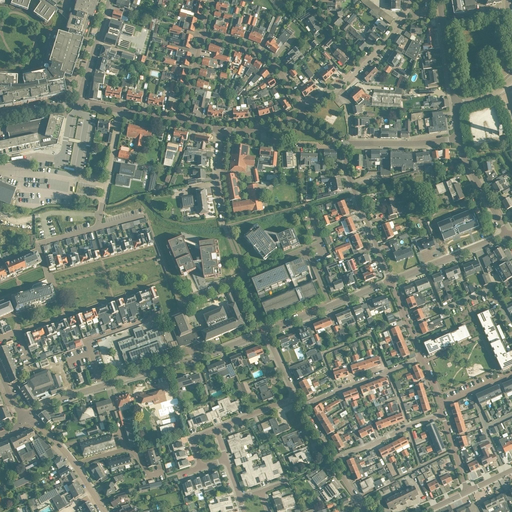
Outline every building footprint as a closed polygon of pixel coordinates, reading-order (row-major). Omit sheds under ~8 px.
[(0,0),(0,3),(5,3),(10,5),(15,6),(14,6),(23,9),(28,11),(33,13),(36,16),(47,23),(50,20),(54,32),(53,32),(46,57),(45,58),(42,68),(40,68),(39,68),(38,69),(22,72),(16,73),(0,71),(0,108),(4,107),(4,108),(21,105),(20,104),(28,103),(59,96),(66,94),(73,71),(74,71),(83,40),(81,39),(82,36),(83,37),(84,34),(85,34),(87,29),(85,29),(86,26),(87,27),(89,22),(88,22),(89,21),(87,20),(88,17),(92,18),(93,15),(94,15),(95,10),(94,10),(95,7),(96,8),(98,3),(96,3),(97,0),(98,0),(78,0),(77,0),(76,0),(74,9),(75,9),(74,12),(73,12),(72,15),(70,14),(69,18),(57,6),(57,0),(0,0)] [(136,6),(118,0),(117,5),(125,7),(124,8),(129,9),(129,7),(135,9),(136,6)] [(163,0),(161,8),(164,8),(165,4),(169,5),(170,1),(167,0),(165,0),(166,0),(164,0),(163,0)] [(270,0),(277,11),(285,6),(281,0),(270,0)] [(392,0),(392,2),(392,11),(400,11),(400,2),(400,0),(392,0)] [(460,0),(452,0),(454,14),(467,12),(465,0),(462,0),(461,0),(460,0)] [(465,0),(467,12),(468,12),(468,11),(476,9),(476,8),(474,0),(465,0)] [(191,1),(190,6),(203,10),(203,6),(204,3),(197,1),(197,2),(193,1),(192,2),(191,1)] [(216,10),(222,11),(227,12),(228,12),(229,8),(228,8),(229,3),(225,2),(224,5),(218,3),(216,10)] [(336,11),(337,13),(341,12),(340,9),(338,10),(338,9),(335,9),(336,4),(327,4),(327,11),(336,11)] [(180,12),(180,13),(187,15),(191,16),(192,12),(194,13),(194,14),(201,15),(203,10),(190,6),(186,5),(185,10),(181,9),(181,10),(180,10),(180,12)] [(121,20),(127,22),(128,21),(129,19),(128,18),(130,12),(124,10),(123,13),(115,10),(112,18),(121,20)] [(369,13),(378,20),(381,17),(379,15),(376,14),(374,12),(372,10),(369,13)] [(341,12),(337,13),(338,16),(332,23),(337,28),(343,22),(339,18),(341,16),(340,16),(343,15),(341,12)] [(180,22),(181,22),(185,23),(186,23),(196,26),(197,19),(188,17),(188,18),(186,18),(187,15),(180,13),(179,17),(181,17),(180,22)] [(269,23),(266,31),(269,33),(275,18),(272,17),(269,23)] [(309,20),(306,22),(314,34),(316,33),(320,30),(316,24),(317,24),(313,17),(309,20)] [(231,35),(237,36),(240,27),(242,19),(237,18),(235,25),(236,25),(236,26),(235,28),(233,28),(231,35)] [(375,24),(372,28),(375,30),(377,27),(384,33),(389,27),(382,21),(381,22),(378,20),(375,24)] [(107,34),(106,38),(108,39),(107,43),(107,42),(107,43),(116,46),(116,44),(118,44),(118,46),(127,49),(128,45),(130,46),(131,42),(120,39),(118,44),(117,43),(118,38),(120,34),(122,26),(124,27),(122,32),(133,35),(134,32),(133,31),(134,27),(124,24),(124,26),(122,26),(123,24),(113,21),(112,25),(110,24),(109,28),(110,28),(109,31),(108,34),(108,35),(107,34)] [(214,30),(220,32),(222,22),(218,21),(218,22),(216,21),(214,30)] [(222,22),(220,32),(226,33),(228,26),(228,24),(226,23),(222,22)] [(421,28),(427,28),(428,27),(429,22),(423,22),(423,26),(421,26),(411,26),(411,34),(421,34),(421,28)] [(186,23),(185,23),(183,29),(194,32),(196,26),(186,23)] [(265,46),(270,50),(279,39),(274,35),(278,27),(274,25),(269,33),(273,36),(268,42),(265,46)] [(350,26),(347,30),(356,38),(358,40),(354,44),(362,52),(367,46),(363,42),(365,40),(360,36),(350,26)] [(428,27),(427,28),(425,35),(427,35),(428,44),(426,44),(422,44),(423,50),(428,49),(434,48),(433,39),(434,38),(432,26),(428,27)] [(249,39),(255,41),(258,32),(259,30),(260,30),(256,28),(255,30),(253,29),(252,32),(249,39)] [(365,37),(375,44),(379,38),(372,33),(375,30),(372,28),(365,37)] [(174,33),(173,38),(179,39),(182,40),(191,43),(193,36),(180,33),(180,31),(175,30),(171,29),(170,32),(174,33)] [(258,32),(255,41),(261,44),(262,39),(263,37),(261,36),(263,31),(259,30),(258,32)] [(279,39),(270,50),(276,54),(280,48),(278,47),(279,44),(281,42),(284,45),(291,36),(285,31),(282,35),(279,39)] [(404,35),(413,41),(422,45),(424,39),(412,35),(406,32),(404,35)] [(393,42),(397,45),(399,46),(401,43),(404,45),(407,41),(399,35),(393,42)] [(179,39),(173,38),(172,42),(183,45),(183,47),(190,49),(191,43),(182,40),(179,39)] [(330,38),(327,42),(325,44),(328,47),(334,42),(330,38)] [(418,55),(419,52),(422,45),(413,41),(411,44),(406,52),(398,47),(397,50),(403,54),(412,60),(415,62),(418,55)] [(209,51),(215,52),(213,58),(229,62),(230,58),(219,55),(221,47),(210,45),(209,51)] [(104,46),(102,51),(116,56),(117,53),(110,51),(111,48),(104,46)] [(174,56),(178,58),(180,58),(190,60),(191,54),(185,53),(184,53),(178,52),(178,49),(168,46),(167,50),(172,51),(172,52),(175,53),(174,56)] [(295,54),(299,51),(296,47),(288,54),(290,58),(284,63),(288,68),(295,62),(293,61),(298,58),(295,54)] [(334,55),(336,57),(344,64),(350,58),(340,48),(334,55)] [(419,52),(418,55),(422,54),(425,54),(425,59),(424,59),(424,60),(422,60),(423,69),(432,68),(432,65),(436,64),(435,58),(431,58),(431,53),(428,53),(428,50),(423,51),(419,52)] [(121,57),(124,58),(133,61),(135,55),(123,52),(121,57)] [(235,52),(233,64),(230,63),(229,70),(233,71),(234,67),(238,68),(240,65),(240,64),(241,65),(242,60),(240,60),(242,54),(235,52)] [(390,57),(387,61),(388,62),(388,63),(392,65),(395,67),(396,66),(399,67),(401,64),(398,62),(400,59),(402,57),(402,56),(401,56),(399,54),(396,52),(395,52),(391,57),(391,58),(390,57)] [(245,60),(243,65),(246,67),(250,68),(252,65),(250,64),(251,62),(253,58),(247,55),(245,60)] [(98,64),(96,71),(101,72),(104,73),(105,69),(109,70),(109,71),(118,73),(119,70),(121,71),(121,68),(119,67),(111,65),(106,64),(107,61),(105,60),(100,58),(98,64)] [(180,58),(178,58),(177,61),(179,62),(182,63),(181,65),(188,66),(190,60),(180,58)] [(202,65),(207,66),(216,68),(217,65),(218,62),(214,61),(204,58),(202,65)] [(250,68),(246,74),(250,77),(253,72),(257,72),(263,64),(257,60),(254,66),(252,65),(250,68)] [(324,68),(324,69),(326,71),(331,76),(336,71),(330,64),(327,66),(324,68)] [(236,74),(240,75),(241,73),(243,74),(245,70),(242,69),(243,67),(240,65),(236,74)] [(373,66),(369,70),(374,76),(375,75),(378,77),(382,73),(379,70),(378,71),(373,66)] [(390,74),(392,72),(394,71),(387,66),(383,71),(389,74),(390,74)] [(205,69),(205,70),(201,69),(199,76),(210,78),(211,74),(215,75),(216,71),(208,69),(208,70),(205,69)] [(258,74),(251,81),(254,84),(262,76),(265,79),(266,78),(269,74),(265,69),(261,73),(260,74),(259,72),(258,74)] [(297,75),(293,69),(289,72),(293,78),(297,75)] [(308,69),(305,72),(310,79),(314,76),(308,69)] [(326,71),(324,69),(319,74),(325,81),(331,76),(326,71)] [(398,73),(403,76),(408,80),(411,73),(406,70),(404,72),(400,69),(398,73)] [(428,85),(428,88),(438,86),(438,83),(439,83),(437,71),(435,72),(435,69),(422,71),(422,74),(426,73),(428,82),(427,82),(427,85),(428,85)] [(374,76),(369,70),(362,77),(368,82),(370,80),(372,83),(375,80),(376,79),(377,80),(379,78),(378,77),(375,75),(374,76)] [(186,77),(176,75),(163,72),(161,80),(168,81),(169,78),(166,77),(166,76),(169,77),(178,79),(177,82),(184,83),(186,77)] [(101,101),(103,90),(103,89),(103,86),(104,84),(104,83),(105,78),(105,74),(101,74),(95,74),(94,83),(92,83),(89,100),(97,101),(97,100),(101,101)] [(272,78),(263,84),(257,88),(258,89),(260,87),(262,90),(267,87),(266,85),(268,84),(270,87),(276,83),(272,78)] [(201,87),(207,89),(208,86),(209,83),(198,80),(197,87),(201,87)] [(317,88),(314,84),(311,80),(305,85),(310,93),(317,88)] [(310,93),(306,86),(305,85),(304,83),(300,86),(301,87),(299,89),(304,97),(310,93)] [(215,92),(215,93),(223,95),(225,86),(220,85),(219,90),(218,89),(217,89),(216,90),(216,91),(215,92)] [(233,96),(238,96),(244,90),(239,86),(233,96)] [(105,96),(113,97),(114,90),(110,89),(111,87),(107,87),(105,96)] [(402,89),(398,88),(395,88),(395,92),(374,90),(374,93),(372,97),(365,94),(366,93),(362,88),(360,90),(358,87),(354,91),(355,92),(350,96),(359,105),(362,106),(365,103),(365,106),(401,108),(402,94),(402,89)] [(114,90),(113,97),(120,99),(122,89),(119,88),(118,91),(114,90)] [(127,100),(134,101),(136,94),(136,91),(136,90),(132,89),(129,88),(129,90),(127,100)] [(202,98),(206,99),(207,92),(198,89),(197,93),(202,95),(202,98)] [(136,94),(134,101),(142,102),(143,93),(140,92),(136,91),(136,94)] [(148,104),(155,105),(157,98),(157,96),(153,95),(150,94),(148,104)] [(433,96),(428,97),(429,99),(429,102),(430,107),(440,106),(441,109),(444,108),(449,108),(448,99),(443,100),(437,101),(437,98),(433,99),(433,96)] [(157,98),(155,105),(163,107),(165,97),(161,97),(161,99),(157,98)] [(169,97),(168,102),(170,103),(169,110),(175,112),(178,100),(169,97)] [(280,102),(282,106),(285,111),(291,107),(285,98),(280,102)] [(199,105),(198,104),(193,103),(190,113),(196,115),(199,105)] [(269,106),(265,107),(267,114),(274,112),(273,107),(272,103),(268,104),(269,106)] [(208,115),(215,117),(216,109),(217,106),(213,105),(213,106),(209,106),(208,110),(208,115)] [(217,106),(216,109),(215,117),(223,118),(223,113),(228,114),(229,108),(229,107),(217,106)] [(260,106),(257,107),(258,111),(259,116),(267,114),(265,107),(261,108),(260,106)] [(358,106),(353,108),(355,115),(363,113),(363,110),(361,106),(358,107),(358,106)] [(241,108),(233,109),(233,114),(234,119),(241,118),(241,110),(241,108)] [(411,114),(411,122),(416,121),(416,122),(415,122),(416,126),(418,125),(419,130),(429,129),(429,134),(441,132),(447,131),(445,117),(443,117),(443,112),(436,113),(432,114),(433,118),(428,119),(423,120),(423,113),(411,114)] [(41,119),(12,126),(11,126),(10,126),(10,127),(9,127),(9,128),(8,128),(8,129),(8,130),(8,131),(7,131),(8,132),(10,141),(0,143),(0,157),(47,147),(57,145),(64,118),(58,116),(57,118),(55,117),(50,116),(50,118),(41,119)] [(369,117),(361,118),(361,121),(355,121),(355,122),(355,124),(356,125),(356,127),(361,127),(365,127),(365,122),(369,122),(369,117)] [(99,120),(98,128),(98,130),(102,131),(102,129),(109,130),(110,122),(99,120)] [(134,148),(137,148),(141,127),(129,125),(127,137),(132,138),(136,139),(134,148)] [(141,127),(137,148),(142,149),(144,137),(151,138),(153,130),(141,127)] [(389,129),(389,138),(397,138),(397,134),(397,129),(395,129),(391,127),(389,129)] [(381,138),(389,138),(389,129),(384,129),(381,129),(381,138)] [(173,145),(169,166),(172,167),(175,156),(176,154),(178,149),(178,148),(179,146),(181,131),(175,130),(173,138),(176,138),(175,145),(173,145)] [(179,146),(178,148),(182,148),(184,140),(187,140),(187,138),(188,133),(181,131),(179,146)] [(201,143),(200,149),(204,150),(206,144),(208,144),(209,137),(196,135),(195,140),(195,141),(201,143)] [(168,144),(164,165),(169,166),(173,145),(168,144)] [(231,170),(236,171),(245,172),(246,165),(254,166),(254,163),(255,158),(247,157),(248,147),(234,145),(231,170)] [(263,160),(268,161),(269,160),(271,160),(270,166),(276,167),(277,153),(272,153),(272,154),(271,154),(271,149),(261,148),(260,160),(263,160)] [(324,150),(324,155),(324,159),(337,159),(337,151),(324,150)] [(120,151),(119,157),(128,159),(130,152),(128,152),(120,151)] [(185,151),(183,157),(192,157),(192,160),(192,161),(196,161),(196,162),(198,162),(198,166),(205,166),(205,161),(206,161),(206,160),(206,157),(206,158),(200,158),(200,155),(201,155),(202,152),(199,151),(187,151),(185,151)] [(375,165),(380,165),(380,162),(380,151),(371,151),(371,156),(366,156),(366,160),(368,168),(372,168),(372,162),(375,162),(375,165)] [(388,151),(380,151),(380,162),(380,165),(381,176),(391,176),(391,172),(385,172),(384,170),(384,166),(385,166),(384,159),(388,159),(388,151)] [(406,169),(413,169),(413,163),(412,163),(412,154),(404,154),(404,152),(391,152),(391,171),(394,171),(394,168),(402,168),(402,172),(406,172),(406,169)] [(286,164),(287,164),(287,168),(294,168),(294,167),(297,167),(296,154),(293,154),(293,153),(286,153),(286,154),(282,154),(283,168),(286,167),(286,164)] [(422,154),(424,165),(427,165),(428,168),(431,167),(432,174),(435,173),(434,167),(435,167),(434,160),(430,161),(429,153),(422,154)] [(302,165),(309,166),(309,155),(301,154),(301,160),(298,160),(298,165),(299,167),(301,167),(302,165)] [(413,163),(413,169),(414,171),(418,171),(418,166),(420,166),(421,166),(424,165),(422,154),(416,155),(417,163),(413,163)] [(309,155),(309,166),(310,166),(310,162),(314,162),(314,166),(316,172),(320,172),(320,164),(317,164),(318,155),(309,155)] [(368,168),(366,160),(362,160),(362,156),(355,156),(355,162),(356,162),(356,167),(364,167),(365,169),(368,168)] [(488,178),(491,177),(492,179),(498,176),(494,170),(491,171),(490,163),(483,164),(485,173),(488,178)] [(117,176),(115,185),(129,187),(131,179),(141,181),(142,176),(143,176),(144,172),(142,171),(142,172),(136,171),(136,169),(136,167),(122,164),(120,173),(117,173),(117,174),(118,174),(118,176),(117,176)] [(158,173),(152,171),(150,179),(151,179),(148,191),(149,191),(149,192),(153,193),(158,173)] [(204,171),(199,171),(191,172),(191,175),(193,175),(193,176),(198,176),(198,180),(205,179),(204,171)] [(234,214),(252,211),(253,212),(262,210),(258,185),(248,187),(251,201),(241,203),(235,174),(226,176),(230,201),(232,201),(233,204),(234,214)] [(439,194),(449,190),(454,202),(460,200),(464,198),(456,177),(450,180),(450,181),(446,183),(446,181),(436,186),(439,194)] [(496,194),(497,193),(502,191),(504,194),(510,191),(508,187),(506,188),(504,184),(506,182),(504,179),(499,182),(492,185),(495,190),(494,190),(496,194)] [(0,201),(10,205),(16,188),(2,183),(2,182),(0,181),(0,201)] [(198,207),(199,208),(200,215),(204,214),(209,214),(205,189),(201,190),(196,191),(197,196),(181,198),(182,209),(198,207)] [(388,206),(389,208),(394,207),(395,206),(394,201),(397,200),(398,203),(403,202),(400,192),(396,193),(397,198),(394,198),(394,195),(387,197),(388,200),(382,202),(383,207),(388,206)] [(509,198),(507,199),(502,202),(507,210),(511,206),(511,203),(511,202),(511,197),(509,199),(509,198)] [(347,208),(344,201),(334,205),(336,209),(331,211),(332,214),(340,210),(347,208)] [(466,201),(459,204),(461,210),(468,207),(466,201)] [(394,207),(389,208),(391,216),(388,216),(389,220),(396,218),(396,215),(401,213),(400,208),(399,205),(395,206),(394,207)] [(340,210),(332,214),(331,214),(332,216),(337,214),(338,215),(341,214),(343,217),(350,214),(347,208),(340,210)] [(449,219),(437,224),(444,241),(479,227),(472,210),(452,218),(453,219),(450,221),(449,219)] [(322,218),(325,226),(330,224),(327,216),(322,218)] [(344,221),(347,227),(354,224),(351,218),(344,221)] [(51,224),(55,235),(61,232),(56,221),(51,224)] [(426,227),(429,235),(434,233),(430,222),(425,224),(426,227)] [(382,226),(385,232),(391,230),(389,223),(382,226)] [(354,224),(347,227),(350,234),(357,231),(354,224)] [(286,267),(253,280),(252,280),(267,316),(318,295),(316,290),(321,288),(317,279),(313,281),(298,245),(300,245),(294,230),(289,232),(288,231),(285,233),(286,233),(279,236),(263,233),(258,226),(254,229),(253,228),(250,230),(251,231),(245,236),(248,240),(247,241),(250,243),(254,248),(254,249),(256,251),(264,260),(268,257),(271,255),(277,249),(276,248),(278,247),(286,267)] [(391,230),(385,232),(388,239),(394,236),(395,235),(397,238),(402,235),(401,233),(398,234),(397,230),(402,228),(402,226),(400,226),(395,228),(391,230)] [(135,228),(131,229),(134,239),(132,240),(134,249),(135,249),(136,249),(137,249),(138,248),(139,247),(140,247),(136,234),(137,234),(135,228)] [(144,233),(146,240),(145,241),(146,246),(147,245),(148,245),(149,245),(150,245),(152,245),(152,244),(153,244),(150,232),(149,232),(144,233)] [(137,234),(136,234),(140,247),(141,247),(145,246),(146,246),(145,241),(143,235),(142,235),(140,236),(139,233),(137,234)] [(200,243),(199,240),(199,237),(181,233),(183,237),(167,244),(181,277),(192,272),(199,290),(206,287),(205,278),(222,276),(217,241),(200,243)] [(115,235),(111,236),(114,245),(116,254),(117,254),(121,252),(122,252),(119,242),(117,242),(115,235)] [(333,244),(329,235),(324,237),(328,246),(333,244)] [(345,245),(345,246),(346,247),(354,244),(361,241),(358,235),(351,238),(348,239),(349,243),(345,245)] [(416,241),(418,247),(420,251),(435,246),(432,238),(428,240),(428,239),(426,240),(427,241),(425,241),(423,238),(416,241)] [(102,239),(98,240),(103,257),(104,257),(109,256),(110,255),(109,251),(108,251),(106,245),(104,246),(102,239)] [(130,239),(125,240),(125,241),(126,241),(128,250),(128,251),(129,250),(133,249),(130,239)] [(401,247),(398,248),(396,245),(398,244),(396,240),(389,243),(397,262),(408,257),(408,259),(413,256),(410,249),(403,252),(401,247)] [(93,249),(91,250),(92,256),(91,256),(93,260),(94,260),(99,258),(100,258),(95,241),(91,242),(93,249)] [(363,248),(361,241),(354,244),(346,247),(347,250),(351,248),(353,252),(354,255),(358,253),(357,250),(358,250),(363,248)] [(108,246),(109,251),(110,255),(111,255),(115,254),(116,254),(114,245),(113,245),(108,246)] [(81,254),(78,254),(81,264),(81,263),(86,262),(87,262),(84,251),(82,246),(79,247),(81,254)] [(347,250),(346,247),(345,246),(335,250),(336,251),(338,258),(339,260),(344,258),(342,252),(347,250)] [(61,248),(57,249),(62,265),(62,266),(63,265),(67,264),(68,264),(65,255),(63,256),(61,248)] [(508,262),(509,262),(501,248),(485,257),(482,259),(485,264),(486,269),(488,273),(491,272),(497,268),(508,262)] [(53,253),(52,254),(54,258),(55,263),(56,266),(56,267),(57,267),(61,266),(62,266),(62,265),(57,249),(56,249),(57,250),(56,250),(57,253),(53,254),(53,253)] [(90,250),(84,251),(87,262),(92,260),(93,260),(91,256),(90,250)] [(76,251),(71,252),(72,256),(75,265),(76,265),(75,265),(79,264),(80,264),(76,251)] [(8,252),(0,255),(1,258),(3,262),(12,258),(10,253),(8,252)] [(5,266),(0,268),(0,279),(6,277),(6,278),(16,273),(17,276),(20,275),(19,273),(22,272),(22,271),(41,263),(37,253),(9,265),(8,264),(5,265),(5,266)] [(360,266),(369,262),(369,261),(370,261),(368,258),(367,258),(366,255),(356,259),(357,262),(358,262),(360,266)] [(46,258),(49,268),(54,267),(55,267),(55,266),(56,266),(55,263),(54,263),(52,256),(51,256),(46,258)] [(354,259),(349,261),(350,266),(352,270),(353,272),(358,270),(354,259)] [(471,263),(470,264),(473,270),(480,267),(478,261),(471,264),(471,263)] [(329,269),(336,266),(337,266),(336,262),(325,266),(324,267),(326,266),(327,269),(325,270),(326,273),(327,273),(326,273),(330,272),(329,269)] [(511,267),(509,262),(497,268),(496,269),(499,275),(501,275),(501,276),(500,277),(502,280),(504,283),(511,278),(511,267)] [(473,270),(470,264),(463,267),(465,273),(473,270)] [(364,267),(365,267),(360,269),(362,272),(366,271),(367,274),(363,275),(366,281),(375,277),(370,265),(364,267)] [(458,266),(451,269),(456,280),(462,277),(460,273),(461,273),(458,266)] [(448,279),(446,281),(448,286),(451,284),(450,282),(456,280),(451,269),(445,272),(448,278),(448,279)] [(326,277),(330,286),(329,286),(331,292),(336,290),(339,289),(340,290),(343,289),(343,288),(344,287),(341,281),(334,284),(332,279),(335,277),(334,274),(331,275),(328,276),(327,276),(326,277)] [(344,277),(346,281),(348,286),(355,283),(353,278),(351,274),(344,277)] [(448,286),(446,281),(443,282),(443,280),(440,274),(432,277),(434,280),(432,280),(438,294),(441,293),(440,292),(441,291),(437,282),(442,281),(448,295),(447,295),(447,296),(446,296),(445,297),(444,298),(444,299),(444,300),(444,301),(444,302),(453,299),(448,286)] [(488,284),(484,275),(480,277),(483,286),(488,284)] [(415,283),(419,292),(430,288),(427,279),(415,283)] [(82,302),(86,300),(77,282),(71,285),(77,297),(76,298),(78,302),(81,300),(82,302)] [(419,292),(415,283),(411,285),(411,286),(404,288),(406,294),(404,295),(405,298),(419,292)] [(11,297),(11,298),(15,310),(16,313),(17,313),(20,312),(23,311),(24,311),(27,310),(28,310),(31,309),(31,308),(34,307),(35,307),(37,307),(37,306),(40,305),(40,306),(41,305),(44,304),(45,304),(48,303),(52,302),(55,301),(56,301),(56,300),(55,298),(55,297),(51,285),(50,285),(45,286),(45,287),(40,288),(39,288),(37,289),(35,290),(34,290),(32,291),(32,290),(32,291),(30,291),(29,291),(27,292),(25,293),(23,294),(22,294),(17,295),(16,295),(16,296),(11,297)] [(148,290),(147,290),(149,297),(150,296),(152,302),(158,299),(154,288),(149,290),(148,290)] [(141,293),(145,302),(145,301),(150,300),(150,299),(149,297),(147,290),(146,291),(147,291),(142,292),(141,292),(141,293)] [(136,294),(136,295),(140,306),(146,304),(145,301),(145,302),(141,293),(136,294)] [(129,297),(135,315),(138,314),(135,305),(138,304),(135,295),(134,295),(133,295),(131,295),(131,296),(129,297)] [(386,296),(376,300),(381,312),(384,311),(383,307),(386,306),(387,310),(391,308),(386,296)] [(124,299),(123,299),(125,304),(126,308),(129,307),(132,316),(135,315),(129,297),(128,297),(124,299)] [(116,301),(116,302),(122,319),(126,317),(123,311),(126,310),(124,304),(125,304),(123,299),(122,299),(121,300),(122,300),(117,301),(116,301)] [(415,302),(408,305),(410,309),(417,306),(417,307),(423,304),(422,302),(421,299),(415,302)] [(0,317),(13,312),(9,303),(8,301),(7,301),(5,302),(4,300),(0,301),(0,317)] [(370,312),(372,316),(375,315),(374,310),(378,309),(379,313),(381,312),(376,300),(373,301),(374,303),(368,305),(371,312),(370,312)] [(108,305),(107,305),(109,309),(112,315),(115,314),(116,317),(115,317),(118,324),(121,323),(114,302),(113,303),(110,304),(108,305),(108,304),(108,305)] [(245,325),(243,319),(241,315),(240,315),(239,312),(239,311),(236,304),(236,303),(228,306),(234,318),(231,319),(230,320),(228,321),(226,316),(227,316),(223,307),(222,307),(223,308),(217,310),(216,310),(210,313),(204,315),(203,315),(207,324),(209,329),(202,332),(201,331),(193,334),(184,312),(168,319),(180,347),(192,342),(193,346),(205,341),(206,342),(245,325)] [(101,307),(107,324),(111,323),(108,316),(111,315),(109,309),(107,305),(106,305),(102,307),(101,307)] [(372,316),(370,312),(369,309),(363,312),(361,306),(357,308),(356,307),(354,308),(354,309),(353,309),(358,320),(366,317),(369,324),(374,322),(372,316)] [(96,309),(95,309),(99,319),(102,319),(104,325),(107,324),(101,307),(100,307),(101,307),(99,308),(98,307),(96,308),(96,309)] [(414,312),(416,317),(423,314),(428,311),(427,309),(425,310),(424,308),(421,309),(414,312)] [(481,323),(482,324),(493,319),(492,318),(497,316),(493,308),(477,316),(480,323),(481,323)] [(89,312),(92,320),(92,321),(93,320),(97,319),(98,319),(94,310),(89,311),(89,312)] [(343,313),(345,319),(347,323),(351,322),(352,324),(356,323),(353,316),(352,316),(350,310),(343,313)] [(423,314),(416,317),(418,321),(428,317),(427,315),(429,314),(428,311),(423,314)] [(83,313),(83,314),(84,318),(86,323),(87,322),(91,321),(92,321),(92,320),(89,312),(88,312),(87,312),(86,312),(84,312),(84,314),(83,314),(83,313)] [(345,319),(343,313),(336,316),(338,322),(340,326),(347,323),(345,319)] [(76,316),(75,316),(79,327),(80,327),(79,326),(84,325),(85,325),(83,318),(84,318),(83,314),(82,314),(81,314),(76,316)] [(386,316),(389,325),(396,322),(393,314),(386,316)] [(67,320),(66,320),(67,324),(69,324),(71,331),(74,330),(76,336),(80,335),(73,317),(72,318),(71,317),(69,318),(68,319),(67,319),(67,320)] [(330,318),(322,322),(324,328),(333,325),(330,318)] [(419,325),(421,330),(440,322),(442,321),(441,318),(432,321),(433,322),(427,325),(426,322),(419,325)] [(481,325),(484,332),(496,326),(493,319),(482,324),(481,325)] [(60,322),(64,334),(70,332),(67,324),(66,320),(65,320),(64,320),(62,320),(62,321),(61,322),(60,322)] [(55,324),(54,324),(57,333),(60,332),(64,345),(68,343),(64,334),(60,322),(59,322),(55,324)] [(324,328),(322,322),(314,325),(316,332),(324,328)] [(441,324),(440,322),(421,330),(423,334),(430,331),(435,329),(434,327),(441,324)] [(48,326),(52,337),(53,337),(52,336),(57,335),(53,324),(53,325),(49,326),(48,326)] [(466,325),(457,329),(462,341),(463,340),(464,341),(471,337),(466,325)] [(44,328),(43,328),(47,339),(52,337),(48,326),(48,327),(44,328)] [(484,332),(487,339),(499,333),(496,326),(484,332)] [(134,337),(123,341),(118,343),(121,351),(122,351),(123,355),(123,356),(126,364),(133,362),(132,361),(134,360),(136,366),(143,363),(143,362),(145,362),(154,359),(153,358),(155,358),(156,359),(163,356),(161,351),(163,350),(163,351),(170,348),(166,340),(164,336),(165,336),(162,327),(146,333),(147,335),(145,335),(142,327),(133,330),(136,338),(134,339),(134,337)] [(385,338),(386,341),(401,334),(398,327),(387,332),(389,336),(385,338)] [(37,331),(41,342),(42,346),(46,345),(43,338),(46,337),(42,328),(42,329),(37,330),(37,331)] [(306,328),(298,331),(303,342),(309,340),(311,345),(316,343),(312,333),(309,334),(306,328)] [(457,329),(450,332),(455,344),(462,341),(457,329)] [(31,332),(31,333),(33,338),(35,344),(41,342),(37,331),(37,330),(36,331),(31,332)] [(450,332),(443,335),(448,348),(455,344),(450,332)] [(24,335),(28,348),(29,348),(29,347),(34,346),(35,346),(32,338),(33,338),(31,333),(30,333),(29,333),(24,335)] [(283,348),(292,344),(293,348),(298,346),(297,343),(301,342),(298,336),(296,337),(295,333),(279,339),(281,345),(283,348)] [(487,339),(490,345),(502,340),(499,333),(487,339)] [(393,345),(397,344),(404,341),(401,334),(386,341),(379,343),(381,346),(380,347),(381,350),(383,350),(381,345),(386,343),(391,341),(393,345)] [(443,335),(436,339),(441,350),(441,351),(448,348),(443,335)] [(436,339),(431,341),(437,353),(441,351),(441,350),(436,339)] [(490,345),(493,352),(506,347),(502,340),(490,345)] [(397,344),(399,351),(407,348),(404,341),(397,344)] [(437,353),(431,341),(424,344),(429,355),(431,354),(432,355),(437,353)] [(0,355),(10,352),(7,347),(7,345),(6,345),(2,347),(1,345),(0,345),(0,355)] [(261,346),(253,349),(254,352),(255,352),(257,356),(260,355),(263,362),(265,361),(266,364),(271,362),(268,355),(265,356),(261,346)] [(493,352),(497,359),(508,354),(509,353),(506,347),(493,352)] [(341,348),(334,351),(336,357),(343,353),(341,348)] [(407,348),(399,351),(402,358),(410,355),(407,348)] [(249,359),(246,360),(248,365),(250,370),(253,368),(250,363),(258,360),(257,356),(255,352),(254,352),(253,349),(246,352),(249,359)] [(10,352),(0,355),(0,359),(2,363),(12,359),(10,352)] [(248,365),(246,360),(245,361),(245,359),(243,360),(240,354),(230,358),(235,370),(238,369),(238,368),(238,367),(244,365),(244,366),(245,366),(248,365)] [(497,359),(498,364),(510,359),(508,354),(497,359)] [(357,360),(355,356),(352,356),(354,361),(353,361),(355,365),(351,366),(353,374),(360,372),(358,364),(357,360)] [(375,358),(372,359),(374,367),(381,365),(380,360),(379,357),(375,358)] [(498,364),(501,369),(502,368),(503,371),(511,366),(511,361),(510,358),(510,359),(498,364)] [(12,359),(2,363),(4,370),(15,365),(12,359)] [(372,359),(365,362),(367,369),(374,367),(372,359)] [(308,360),(294,366),(296,369),(298,368),(309,363),(308,360)] [(223,361),(215,364),(219,372),(220,375),(227,372),(228,375),(230,375),(231,378),(236,376),(231,365),(227,366),(228,368),(226,369),(223,361)] [(365,362),(358,364),(360,372),(367,369),(365,362)] [(299,370),(294,373),(297,380),(300,379),(301,379),(301,378),(309,374),(307,370),(311,368),(309,363),(298,368),(299,370)] [(219,372),(215,364),(208,367),(211,375),(209,375),(210,379),(220,375),(219,372)] [(15,365),(4,370),(7,376),(23,370),(22,367),(17,370),(15,365)] [(412,367),(415,374),(422,371),(419,365),(412,367)] [(85,368),(79,370),(82,378),(88,376),(85,368)] [(347,369),(340,371),(343,378),(349,375),(347,369)] [(10,383),(15,381),(21,379),(19,374),(24,371),(23,370),(7,376),(10,383)] [(79,370),(74,372),(77,380),(82,378),(79,370)] [(343,378),(340,371),(334,373),(336,380),(343,378)] [(415,374),(407,377),(408,380),(412,378),(414,382),(418,381),(424,378),(422,371),(415,374)] [(74,372),(68,374),(71,382),(77,380),(74,372)] [(62,375),(65,384),(71,382),(68,374),(63,376),(62,375)] [(177,381),(178,385),(179,388),(192,384),(193,387),(202,384),(199,374),(190,377),(190,376),(189,377),(189,375),(183,377),(184,378),(177,381)] [(62,375),(56,377),(59,385),(65,383),(65,385),(65,384),(62,375)] [(56,377),(51,379),(54,387),(59,385),(56,377)] [(386,378),(380,380),(382,387),(385,395),(387,400),(391,399),(389,394),(388,394),(386,390),(387,389),(386,385),(389,384),(386,378)] [(51,379),(45,381),(48,389),(54,387),(51,379)] [(261,394),(262,397),(264,401),(274,397),(272,390),(269,391),(266,385),(269,384),(267,379),(255,384),(257,389),(259,387),(262,394),(261,394)] [(318,382),(313,385),(315,387),(319,385),(319,384),(321,384),(321,385),(326,382),(325,379),(318,382)] [(27,380),(17,384),(21,391),(31,385),(27,380)] [(299,383),(303,390),(310,386),(306,380),(299,383)] [(380,380),(373,383),(376,389),(379,388),(380,392),(381,392),(383,396),(385,395),(382,387),(380,380)] [(45,381),(39,383),(42,391),(48,389),(45,381)] [(242,389),(239,390),(241,395),(243,394),(244,395),(251,392),(247,382),(240,385),(242,389)] [(511,391),(508,382),(507,383),(507,382),(505,383),(505,384),(503,385),(507,394),(511,391)] [(373,383),(367,385),(369,392),(376,389),(373,383)] [(414,394),(418,393),(424,391),(422,384),(415,386),(416,388),(409,391),(410,395),(414,394)] [(31,385),(21,391),(25,398),(35,392),(31,385)] [(369,392),(367,385),(360,388),(363,394),(364,397),(368,395),(370,401),(371,403),(373,402),(372,400),(371,395),(369,392)] [(310,386),(303,390),(306,397),(313,393),(310,386)] [(497,386),(492,388),(496,397),(501,395),(497,386)] [(492,388),(487,391),(491,400),(496,397),(492,388)] [(352,398),(353,398),(359,395),(356,389),(350,391),(352,398)] [(144,393),(140,394),(137,395),(137,396),(136,396),(137,398),(138,401),(141,400),(142,404),(154,401),(155,404),(155,405),(159,404),(159,406),(163,405),(166,414),(165,414),(163,415),(162,415),(163,418),(162,419),(165,431),(169,430),(172,430),(173,431),(174,431),(174,432),(180,431),(180,429),(179,425),(178,425),(178,424),(180,423),(179,421),(178,415),(181,414),(182,414),(181,405),(180,405),(181,405),(174,407),(172,402),(166,404),(166,402),(166,401),(167,401),(163,390),(146,396),(145,393),(144,393)] [(352,398),(350,391),(343,394),(346,401),(352,398)] [(418,393),(420,399),(426,397),(424,391),(418,393)] [(487,391),(482,393),(486,402),(491,400),(487,391)] [(35,392),(25,398),(30,404),(39,398),(35,392)] [(486,402),(482,393),(476,396),(480,404),(486,402)] [(134,398),(131,399),(130,394),(116,398),(119,407),(132,404),(135,403),(134,398)] [(229,397),(223,400),(229,413),(229,412),(231,411),(232,412),(236,411),(236,410),(241,407),(238,401),(236,402),(231,403),(229,397)] [(406,411),(413,408),(428,404),(426,397),(420,399),(416,400),(417,404),(412,406),(412,405),(408,406),(407,403),(404,404),(406,411)] [(169,410),(170,413),(173,412),(173,411),(181,409),(179,401),(178,401),(177,398),(170,400),(172,409),(169,410)] [(111,400),(104,402),(106,412),(113,410),(111,400)] [(216,410),(213,411),(216,418),(221,416),(221,417),(226,415),(226,414),(228,413),(229,413),(223,400),(218,402),(220,408),(216,410)] [(390,403),(391,404),(395,416),(398,423),(404,420),(402,414),(398,415),(397,412),(398,411),(396,405),(398,404),(396,401),(392,402),(390,403)] [(106,412),(104,402),(97,404),(100,414),(102,413),(103,417),(107,415),(106,412)] [(312,409),(316,416),(323,412),(331,408),(329,405),(324,408),(321,403),(319,404),(316,405),(317,407),(312,409)] [(392,418),(388,419),(391,425),(398,423),(395,416),(394,413),(391,404),(390,403),(388,404),(388,405),(389,409),(391,413),(390,413),(392,418)] [(428,404),(413,408),(414,411),(422,409),(424,413),(431,411),(428,404)] [(77,410),(74,411),(75,416),(79,415),(80,421),(94,417),(94,418),(97,418),(95,411),(93,412),(92,409),(86,410),(85,406),(77,409),(77,410)] [(197,407),(198,410),(204,423),(206,422),(206,423),(211,421),(211,420),(216,418),(213,411),(210,412),(206,414),(203,408),(202,408),(201,406),(197,407)] [(0,426),(10,423),(8,418),(10,418),(6,407),(0,409),(0,426)] [(452,411),(453,415),(461,413),(460,411),(466,409),(465,407),(452,411)] [(204,423),(198,410),(197,408),(193,409),(194,411),(192,412),(195,418),(191,420),(188,421),(191,428),(196,426),(196,427),(201,425),(200,424),(203,423),(203,424),(204,423)] [(316,416),(320,422),(327,418),(325,414),(332,410),(331,408),(323,412),(316,416)] [(45,411),(38,416),(45,425),(52,419),(53,422),(65,420),(64,415),(54,417),(53,414),(48,415),(45,411)] [(117,412),(119,418),(122,427),(125,426),(130,425),(128,420),(123,421),(120,411),(117,412)] [(381,418),(379,413),(376,414),(378,419),(379,422),(375,424),(378,431),(385,428),(382,421),(381,418)] [(365,429),(360,419),(357,414),(355,415),(360,426),(362,430),(358,432),(362,438),(368,435),(365,429)] [(455,420),(456,425),(464,422),(463,420),(470,418),(469,415),(468,416),(462,418),(455,420)] [(261,424),(263,429),(263,430),(272,427),(276,436),(282,433),(290,429),(288,424),(279,428),(275,418),(261,424)] [(320,422),(324,428),(331,424),(327,418),(320,422)] [(362,418),(360,419),(365,429),(368,435),(374,432),(371,426),(368,427),(366,423),(365,423),(363,419),(363,420),(362,418)] [(388,419),(382,421),(385,428),(391,425),(388,419)] [(99,423),(94,425),(96,429),(93,430),(94,433),(93,434),(93,435),(102,433),(101,430),(99,423)] [(430,433),(437,430),(434,423),(427,426),(430,433)] [(331,424),(324,428),(328,435),(335,431),(331,424)] [(331,437),(334,443),(341,439),(341,440),(345,438),(349,436),(352,434),(352,435),(353,434),(356,432),(356,431),(359,430),(356,425),(353,426),(354,428),(347,432),(348,434),(344,436),(343,435),(339,437),(338,434),(331,437)] [(465,427),(458,429),(459,434),(467,432),(466,429),(472,427),(471,425),(465,427)] [(30,439),(32,442),(34,441),(32,438),(34,437),(36,440),(41,437),(37,434),(35,436),(32,429),(25,432),(29,440),(30,439)] [(437,430),(430,433),(433,440),(440,437),(437,430)] [(292,447),(294,452),(297,451),(296,448),(304,444),(301,437),(298,435),(297,435),(296,432),(297,432),(296,431),(282,437),(282,438),(279,439),(280,441),(282,441),(283,441),(284,443),(285,444),(286,444),(287,445),(287,446),(288,446),(288,447),(289,447),(290,448),(291,448),(292,447)] [(30,442),(29,440),(25,432),(10,440),(12,444),(15,449),(16,449),(22,462),(36,455),(30,445),(32,444),(30,441),(30,442)] [(228,442),(230,447),(253,439),(255,438),(254,437),(253,436),(251,437),(250,434),(248,435),(247,437),(240,439),(239,437),(240,435),(241,435),(240,433),(228,437),(230,442),(228,442)] [(458,439),(460,444),(477,438),(482,437),(481,434),(476,436),(469,438),(468,435),(458,439)] [(106,451),(116,448),(112,435),(110,435),(102,438),(97,439),(90,441),(88,442),(80,444),(84,457),(94,454),(101,452),(106,451)] [(479,443),(480,445),(488,442),(486,435),(482,437),(477,438),(460,444),(461,448),(472,445),(471,443),(473,442),(479,440),(480,442),(479,443)] [(341,439),(334,443),(338,450),(345,446),(343,443),(346,441),(350,438),(349,436),(345,438),(341,440),(341,439)] [(48,461),(49,460),(45,452),(51,448),(41,437),(36,440),(34,441),(32,442),(43,463),(48,461)] [(405,437),(398,440),(402,448),(409,444),(405,437)] [(440,437),(433,440),(436,447),(443,444),(440,437)] [(499,441),(505,453),(510,451),(504,438),(499,441)] [(172,452),(185,448),(184,444),(182,444),(181,443),(182,443),(182,442),(181,443),(181,440),(181,439),(170,443),(171,446),(173,446),(174,451),(172,452)] [(233,451),(235,456),(247,452),(246,450),(248,449),(246,445),(249,444),(251,445),(254,444),(253,442),(254,442),(253,439),(230,447),(231,452),(233,451)] [(398,440),(392,444),(396,451),(402,448),(398,440)] [(7,441),(2,443),(9,459),(12,458),(10,453),(13,452),(11,448),(10,448),(7,441)] [(480,445),(479,445),(482,452),(488,464),(493,462),(497,459),(495,455),(491,457),(487,450),(491,447),(489,441),(488,442),(480,445)] [(9,459),(2,443),(0,443),(0,452),(0,453),(0,452),(2,457),(4,461),(9,459)] [(392,444),(386,447),(389,454),(396,451),(392,444)] [(438,454),(446,451),(443,444),(436,447),(438,454)] [(482,452),(479,445),(477,446),(480,453),(481,455),(479,456),(484,466),(488,464),(482,452)] [(389,454),(386,447),(379,451),(383,458),(389,454)] [(146,460),(160,457),(160,456),(156,457),(154,448),(147,451),(148,453),(144,454),(146,460)] [(177,460),(175,461),(188,457),(187,452),(185,453),(184,452),(185,452),(185,451),(184,451),(183,449),(185,448),(172,452),(174,455),(175,455),(177,460)] [(303,448),(297,451),(294,452),(293,452),(295,455),(288,458),(290,462),(294,461),(295,462),(298,461),(302,458),(303,460),(306,459),(309,463),(313,460),(310,453),(308,454),(307,453),(308,452),(307,450),(304,451),(303,448)] [(466,450),(468,455),(476,470),(480,468),(475,458),(473,459),(472,457),(470,454),(469,454),(469,452),(470,451),(471,454),(475,452),(472,448),(466,450)] [(370,458),(371,459),(377,456),(376,455),(374,450),(368,453),(370,458)] [(247,463),(252,461),(259,459),(257,454),(255,455),(254,456),(250,458),(249,454),(248,454),(247,452),(235,456),(237,461),(235,462),(237,467),(237,466),(242,464),(247,463)] [(122,456),(125,466),(134,463),(133,458),(130,458),(129,454),(122,456)] [(271,454),(267,456),(274,478),(279,477),(278,475),(283,473),(282,468),(279,461),(277,462),(277,463),(277,464),(274,465),(271,459),(272,457),(271,454)] [(125,466),(122,456),(115,458),(118,468),(125,466)] [(262,467),(260,468),(264,480),(269,478),(269,480),(274,478),(267,456),(262,458),(263,460),(264,461),(267,468),(264,469),(263,468),(262,467)] [(49,460),(48,461),(51,465),(54,463),(56,466),(54,467),(55,470),(58,469),(66,464),(64,460),(63,460),(61,457),(56,460),(54,457),(49,460)] [(160,457),(146,460),(148,468),(156,465),(155,462),(160,459),(162,460),(161,457),(160,458),(160,457)] [(188,457),(175,461),(176,464),(178,464),(179,464),(180,469),(191,466),(189,461),(188,462),(187,461),(188,461),(188,460),(187,460),(186,458),(188,457)] [(347,461),(349,468),(364,462),(363,459),(359,461),(357,457),(347,461)] [(118,468),(115,458),(108,460),(108,461),(105,462),(107,467),(110,466),(110,468),(117,466),(118,468)] [(476,470),(470,458),(467,459),(468,461),(466,462),(471,472),(476,470)] [(90,468),(94,475),(103,470),(98,461),(95,462),(91,464),(92,467),(90,468)] [(252,461),(247,463),(255,485),(260,484),(259,482),(264,480),(260,468),(257,469),(258,470),(257,471),(254,472),(252,466),(253,464),(252,461)] [(349,468),(352,474),(363,470),(361,467),(361,466),(365,464),(364,462),(349,468)] [(381,462),(371,467),(373,471),(383,466),(381,462)] [(247,463),(242,464),(243,467),(245,468),(246,472),(243,473),(243,474),(240,475),(245,487),(250,485),(250,487),(255,485),(247,463)] [(62,477),(63,478),(71,474),(67,467),(58,472),(58,473),(54,475),(56,478),(60,475),(61,478),(62,477)] [(368,468),(363,470),(352,474),(355,481),(361,478),(362,479),(366,478),(364,473),(369,471),(368,468)] [(306,476),(309,480),(310,481),(313,479),(319,488),(327,483),(325,480),(328,477),(323,470),(319,473),(318,471),(320,470),(319,469),(306,476)] [(103,470),(94,475),(98,481),(100,480),(102,482),(108,478),(103,470)] [(444,470),(442,471),(448,484),(453,481),(448,471),(445,473),(444,470)] [(448,484),(442,471),(440,472),(441,475),(439,476),(441,481),(444,486),(448,484)] [(62,477),(61,478),(59,479),(61,484),(60,484),(61,487),(67,484),(70,483),(77,479),(73,472),(71,474),(63,478),(62,477)] [(221,483),(218,472),(213,473),(214,475),(212,476),(212,475),(212,476),(209,477),(209,475),(212,486),(213,488),(216,486),(217,486),(216,484),(221,483)] [(435,490),(429,477),(429,478),(426,472),(423,474),(426,479),(427,479),(428,481),(426,482),(431,492),(435,490)] [(387,475),(389,480),(391,483),(395,481),(390,473),(387,475)] [(103,489),(105,493),(106,495),(107,495),(107,496),(116,491),(113,487),(115,487),(114,485),(119,482),(124,479),(122,475),(116,477),(112,479),(113,482),(104,488),(105,489),(103,489)] [(200,478),(204,490),(207,489),(206,487),(212,486),(209,475),(204,476),(205,478),(204,479),(203,478),(203,479),(200,480),(200,478)] [(28,476),(20,479),(23,485),(31,481),(28,476)] [(432,476),(429,477),(435,490),(440,487),(435,478),(433,479),(432,476)] [(191,481),(195,493),(196,493),(198,492),(198,490),(203,489),(204,490),(200,478),(195,479),(196,481),(195,481),(194,481),(192,482),(191,481)] [(381,479),(374,483),(371,478),(365,481),(360,484),(363,490),(362,490),(364,493),(370,490),(375,487),(377,490),(391,483),(389,480),(383,483),(381,479)] [(23,485),(20,479),(13,483),(15,489),(23,485)] [(195,493),(191,481),(187,482),(187,484),(186,484),(185,484),(186,484),(183,485),(182,484),(186,496),(189,495),(189,493),(194,491),(195,493)] [(76,483),(68,487),(66,489),(68,492),(60,496),(59,494),(51,499),(54,503),(58,511),(65,507),(71,504),(69,501),(78,496),(82,494),(82,493),(81,494),(79,490),(79,489),(76,484),(76,483)] [(332,483),(328,486),(325,488),(321,491),(319,492),(327,502),(334,497),(335,498),(340,494),(332,483)] [(415,487),(410,489),(415,500),(416,499),(415,497),(419,495),(415,487)] [(54,490),(38,499),(41,505),(45,502),(47,501),(51,499),(59,494),(56,489),(54,490)] [(410,489),(405,492),(409,500),(412,498),(413,501),(415,500),(410,489)] [(286,511),(286,509),(297,506),(293,495),(282,498),(281,495),(280,491),(272,493),(274,498),(273,499),(275,504),(276,503),(276,506),(276,507),(277,507),(278,509),(277,509),(277,511),(286,511)] [(405,492),(400,494),(405,504),(407,504),(406,501),(409,500),(405,492)] [(126,503),(125,499),(127,498),(126,493),(117,496),(109,500),(114,507),(121,503),(122,504),(126,503)] [(208,505),(210,510),(232,503),(231,498),(229,498),(227,493),(215,497),(216,500),(217,499),(218,500),(219,503),(213,505),(211,504),(208,505)] [(400,494),(395,496),(399,505),(402,503),(403,505),(405,504),(400,494)] [(501,495),(496,498),(501,509),(502,511),(507,511),(510,511),(506,502),(507,501),(508,501),(508,500),(508,499),(506,494),(502,496),(501,495)] [(399,505),(395,496),(385,501),(389,509),(392,508),(393,510),(397,508),(396,506),(399,505)] [(495,511),(501,509),(496,498),(490,501),(495,511)] [(495,511),(490,501),(484,503),(484,504),(480,506),(483,511),(495,511)] [(83,509),(84,511),(86,511),(92,509),(88,502),(79,508),(81,511),(83,509)] [(233,511),(232,508),(234,507),(232,503),(210,510),(210,511),(215,511),(222,510),(222,511),(233,511)]
